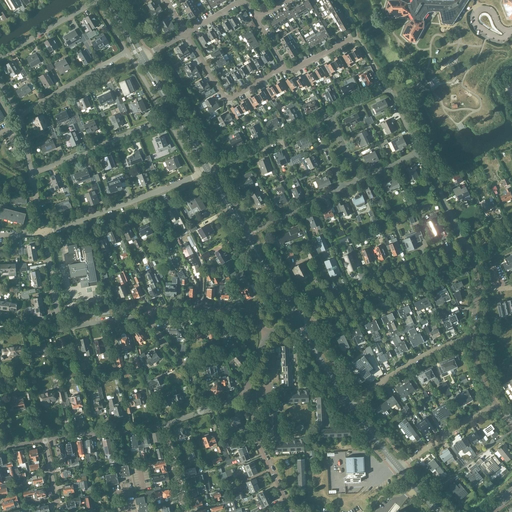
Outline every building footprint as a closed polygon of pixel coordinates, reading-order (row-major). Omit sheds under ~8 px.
[(12,10),(13,11),(14,13),(21,9),(22,11),(26,9),(21,1),(18,3),(17,3),(15,0),(5,0),(12,10)] [(189,0),(182,4),(185,9),(195,3),(192,0),(189,0)] [(322,6),(325,11),(327,9),(334,5),(332,0),(324,5),(322,6)] [(407,3),(400,0),(391,0),(387,1),(385,10),(387,17),(403,17),(409,15),(408,16),(411,20),(405,25),(402,35),(409,42),(416,42),(423,28),(424,21),(423,21),(423,19),(424,18),(426,19),(428,15),(427,14),(428,13),(433,11),(439,12),(442,24),(452,25),(465,5),(469,7),(472,6),(474,2),(472,0),(502,0),(502,4),(508,19),(511,19),(511,0),(446,0),(441,0),(430,0),(428,0),(426,0),(411,0),(410,0),(409,0),(409,1),(410,2),(410,3),(407,3)] [(149,4),(148,5),(150,10),(151,12),(150,13),(151,14),(151,15),(152,15),(154,17),(157,15),(158,17),(161,16),(159,13),(163,11),(159,5),(157,6),(154,2),(152,3),(151,1),(148,3),(149,4)] [(308,1),(303,4),(308,12),(313,9),(308,1)] [(185,9),(188,14),(197,8),(195,3),(185,9)] [(303,4),(299,7),(303,14),(308,12),(303,4)] [(330,14),(332,13),(337,10),(337,9),(334,5),(327,9),(325,11),(328,16),(330,14)] [(299,7),(294,9),(299,17),(303,14),(299,7)] [(197,8),(188,14),(191,19),(202,12),(201,10),(199,11),(197,8)] [(332,13),(335,17),(342,13),(339,8),(337,9),(337,10),(332,13)] [(294,9),(290,12),(289,12),(293,17),(292,18),(294,20),(299,17),(294,9)] [(0,16),(1,16),(3,20),(9,17),(6,11),(1,13),(0,10),(0,16)] [(288,10),(284,13),(288,20),(292,18),(293,17),(289,12),(290,12),(288,10)] [(240,14),(236,17),(240,24),(241,26),(245,24),(249,22),(243,11),(239,13),(240,14)] [(284,13),(279,15),(285,25),(289,22),(288,20),(284,13)] [(335,17),(337,22),(345,18),(342,13),(335,17)] [(89,31),(86,33),(87,34),(90,39),(97,35),(96,35),(93,31),(94,30),(93,30),(93,29),(98,26),(92,15),(85,19),(84,19),(87,24),(85,25),(89,31)] [(279,15),(274,18),(280,28),(285,25),(279,15)] [(231,18),(228,20),(234,30),(237,29),(236,27),(240,24),(236,17),(231,19),(231,18)] [(280,28),(274,18),(269,21),(275,31),(280,28)] [(337,22),(340,27),(348,22),(345,18),(337,22)] [(175,28),(171,22),(169,23),(166,19),(160,22),(163,27),(162,27),(163,29),(163,30),(163,31),(163,32),(164,32),(165,32),(166,34),(175,28)] [(225,23),(221,25),(225,33),(230,30),(231,32),(234,30),(228,20),(225,22),(225,23)] [(348,22),(340,27),(343,32),(350,27),(348,22)] [(216,27),(213,29),(219,39),(222,37),(221,36),(225,33),(221,25),(216,28),(216,27)] [(319,30),(320,32),(324,40),(329,37),(324,27),(319,30)] [(210,31),(206,34),(211,42),(215,39),(216,41),(219,39),(213,29),(210,30),(210,31)] [(245,38),(247,42),(255,38),(252,33),(253,33),(251,30),(238,37),(240,40),(243,39),(245,38)] [(80,40),(82,44),(87,41),(83,35),(83,34),(79,37),(75,31),(64,37),(69,46),(80,40)] [(314,32),(309,35),(315,45),(320,42),(315,34),(314,32)] [(320,32),(315,34),(320,42),(324,40),(320,32)] [(211,42),(206,34),(202,37),(201,36),(198,37),(204,48),(207,46),(206,45),(211,42)] [(280,40),(283,44),(293,39),(290,34),(288,35),(280,40)] [(315,45),(309,35),(304,38),(306,40),(310,48),(315,45)] [(87,41),(90,47),(93,46),(96,51),(104,46),(104,48),(109,45),(104,36),(96,41),(95,39),(91,41),(90,39),(87,41)] [(53,38),(52,38),(44,43),(50,53),(58,48),(53,38)] [(255,38),(247,42),(250,46),(248,48),(250,51),(260,45),(258,42),(257,42),(255,38)] [(283,44),(286,49),(293,45),(296,43),(293,39),(283,44)] [(90,47),(87,41),(82,44),(83,43),(87,49),(90,47)] [(180,58),(181,60),(191,55),(187,49),(185,50),(182,45),(175,49),(178,54),(179,56),(178,56),(178,57),(179,58),(180,58)] [(286,49),(289,54),(296,49),(293,45),(286,49)] [(355,50),(351,53),(355,61),(359,58),(360,60),(364,58),(357,47),(354,49),(355,50)] [(221,48),(210,54),(212,57),(213,57),(216,61),(223,57),(220,52),(223,51),(221,48)] [(77,52),(78,54),(85,65),(91,62),(89,58),(90,57),(86,49),(82,52),(80,50),(77,52)] [(296,49),(289,54),(291,59),(299,54),(296,49)] [(263,54),(259,57),(264,65),(268,62),(269,63),(272,61),(266,50),(262,53),(263,54)] [(355,61),(351,53),(346,56),(345,54),(342,56),(349,67),(352,66),(351,63),(355,61)] [(27,59),(32,67),(41,62),(40,61),(41,61),(44,66),(47,64),(44,58),(41,54),(37,56),(36,54),(27,59)] [(223,57),(216,61),(218,65),(217,66),(219,69),(230,63),(232,62),(231,60),(228,61),(227,59),(225,55),(223,57)] [(337,60),(332,62),(337,70),(341,68),(342,70),(346,68),(339,56),(336,58),(337,60)] [(254,57),(251,59),(257,70),(260,68),(260,67),(264,65),(259,57),(255,59),(254,57)] [(64,59),(54,65),(56,68),(57,68),(61,74),(70,68),(64,59)] [(249,63),(244,66),(249,73),(253,71),(254,72),(257,70),(251,59),(247,61),(249,63)] [(6,69),(5,70),(7,74),(9,73),(11,77),(18,74),(18,75),(20,74),(23,78),(23,79),(28,76),(24,70),(20,72),(13,61),(5,66),(6,69)] [(337,70),(332,62),(328,65),(327,64),(324,65),(330,77),(334,75),(332,73),(337,70)] [(189,77),(190,78),(199,73),(195,67),(193,68),(190,64),(184,67),(187,72),(186,72),(187,74),(187,75),(187,76),(188,77),(189,77)] [(239,66),(236,68),(242,79),(245,77),(245,76),(249,73),(244,66),(240,68),(239,66)] [(318,69),(314,72),(319,80),(323,77),(324,79),(328,77),(321,66),(318,68),(318,69)] [(373,73),(370,66),(365,69),(366,73),(361,75),(366,86),(374,82),(370,74),(373,73)] [(228,72),(230,74),(234,82),(239,79),(239,80),(242,79),(236,68),(228,72)] [(47,73),(39,77),(46,88),(45,87),(49,85),(50,86),(53,84),(50,78),(48,75),(49,74),(48,72),(47,73)] [(319,80),(314,72),(310,74),(309,73),(306,75),(312,86),(316,84),(314,82),(319,80)] [(234,82),(230,74),(226,77),(224,75),(221,77),(226,85),(227,87),(227,88),(230,86),(230,85),(234,82)] [(300,79),(296,81),(298,86),(300,89),(305,86),(306,89),(309,87),(303,75),(299,77),(300,79)] [(19,90),(16,91),(20,98),(31,91),(29,87),(33,84),(28,76),(23,79),(24,81),(27,80),(28,83),(27,84),(21,88),(21,87),(19,89),(19,90)] [(298,86),(296,81),(294,78),(290,81),(289,79),(285,81),(292,92),(295,90),(294,89),(298,86)] [(353,78),(346,81),(348,84),(341,88),(345,96),(349,94),(349,93),(355,90),(353,86),(356,84),(353,78)] [(120,83),(126,96),(135,92),(130,79),(120,83)] [(201,93),(202,95),(211,90),(207,83),(205,85),(202,80),(194,85),(196,90),(199,88),(198,89),(199,91),(199,92),(200,93),(201,93)] [(279,83),(275,86),(279,94),(283,91),(285,93),(288,91),(281,80),(278,82),(279,83)] [(327,101),(328,100),(329,103),(337,100),(334,95),(337,93),(332,84),(329,85),(330,86),(326,88),(328,93),(325,94),(326,96),(325,97),(325,98),(324,99),(325,100),(327,101)] [(279,94),(275,86),(270,88),(269,87),(266,89),(273,100),(276,98),(275,96),(279,94)] [(259,94),(256,95),(261,103),(266,101),(267,102),(270,101),(263,89),(260,91),(258,92),(259,94)] [(98,98),(102,106),(107,104),(108,105),(114,102),(110,93),(98,98)] [(251,96),(248,98),(254,109),(257,108),(258,108),(262,105),(261,103),(256,95),(254,96),(253,95),(251,96)] [(315,103),(318,101),(315,96),(310,98),(312,102),(303,106),(307,114),(312,112),(311,111),(313,110),(314,110),(318,108),(315,103)] [(137,102),(130,105),(134,114),(141,110),(142,112),(146,110),(142,100),(141,97),(136,99),(137,102)] [(76,102),(78,107),(79,107),(81,111),(90,107),(89,104),(91,103),(89,100),(88,100),(86,98),(76,102)] [(209,111),(210,113),(220,108),(216,102),(214,103),(211,98),(205,102),(207,107),(208,109),(208,110),(207,110),(208,111),(209,112),(209,111)] [(243,103),(239,106),(243,113),(248,111),(249,113),(252,111),(245,100),(242,101),(243,103)] [(373,106),(377,115),(381,113),(380,111),(388,108),(385,100),(373,106)] [(290,106),(288,107),(285,108),(286,111),(285,112),(287,115),(285,116),(287,120),(292,118),(293,120),(298,117),(296,112),(299,110),(295,103),(290,106)] [(243,113),(239,106),(234,108),(234,107),(230,109),(237,120),(240,118),(239,116),(243,113)] [(72,122),(73,125),(77,123),(74,116),(69,119),(66,111),(62,113),(62,114),(55,116),(59,125),(65,122),(66,124),(72,122)] [(281,119),(278,113),(271,117),(273,120),(266,123),(270,132),(281,126),(278,121),(281,119)] [(119,114),(110,118),(112,123),(113,123),(116,129),(124,125),(119,114)] [(228,123),(233,120),(229,114),(225,117),(223,114),(217,118),(222,127),(229,123),(228,123)] [(345,119),(349,127),(361,122),(357,114),(345,119)] [(366,114),(362,116),(366,126),(371,124),(368,118),(367,118),(366,114)] [(78,115),(74,116),(77,123),(82,121),(81,121),(78,115)] [(34,119),(38,131),(47,127),(43,116),(34,119)] [(384,128),(387,135),(396,131),(390,119),(380,124),(382,129),(384,128)] [(82,121),(77,123),(81,133),(86,130),(88,135),(98,130),(94,121),(84,125),(84,126),(82,126),(81,122),(82,121)] [(259,128),(262,127),(260,121),(256,123),(257,125),(249,129),(254,139),(262,135),(259,128)] [(77,123),(73,125),(76,131),(75,131),(65,135),(68,141),(70,140),(72,147),(80,144),(76,134),(81,133),(77,123)] [(43,137),(50,134),(55,132),(54,129),(41,134),(43,137)] [(368,135),(366,131),(358,135),(359,138),(357,139),(361,147),(369,143),(366,137),(368,135)] [(55,132),(50,134),(52,139),(40,143),(41,147),(42,146),(44,153),(53,149),(52,148),(55,147),(56,149),(56,148),(53,141),(58,139),(56,136),(56,135),(55,133),(55,132)] [(241,132),(238,133),(234,136),(235,138),(229,141),(233,149),(244,144),(241,139),(244,137),(242,132),(241,132)] [(155,139),(159,149),(160,152),(164,151),(171,148),(169,144),(167,145),(164,136),(155,139)] [(297,142),(300,150),(312,145),(308,137),(297,142)] [(398,138),(391,142),(395,151),(400,149),(406,146),(402,137),(399,139),(398,138)] [(379,143),(380,144),(381,147),(382,149),(385,148),(383,145),(388,143),(386,140),(379,143)] [(131,165),(131,166),(143,162),(142,161),(146,160),(144,154),(140,155),(139,151),(135,152),(136,155),(128,158),(129,158),(126,159),(129,166),(131,165)] [(304,152),(291,158),(291,159),(292,161),(298,158),(302,157),(305,155),(304,152)] [(368,161),(370,165),(379,160),(374,152),(363,157),(365,162),(368,161)] [(275,156),(279,167),(287,164),(285,158),(284,156),(283,156),(282,153),(275,156)] [(302,157),(298,158),(300,162),(301,163),(303,162),(308,173),(311,172),(310,169),(319,166),(314,156),(307,159),(305,155),(302,157)] [(103,159),(105,165),(104,166),(105,171),(116,167),(113,161),(115,161),(114,157),(112,158),(111,156),(103,159)] [(165,162),(169,171),(180,167),(176,157),(165,162)] [(271,169),(267,159),(259,162),(263,174),(271,171),(273,176),(276,175),(274,168),(271,169)] [(417,168),(415,165),(406,169),(411,181),(419,178),(415,169),(417,168)] [(97,182),(94,176),(90,177),(87,170),(71,176),(73,181),(76,179),(78,184),(90,180),(92,184),(97,182)] [(139,185),(142,184),(143,187),(151,184),(147,172),(136,176),(137,179),(137,180),(139,185)] [(52,191),(62,188),(64,187),(59,175),(50,178),(53,185),(50,186),(52,191)] [(316,181),(317,184),(319,189),(330,183),(327,175),(323,177),(323,178),(316,181)] [(458,175),(453,177),(455,181),(456,180),(458,184),(463,181),(461,177),(459,178),(458,175)] [(124,176),(122,177),(122,176),(116,178),(117,180),(108,183),(112,193),(123,189),(121,183),(124,182),(126,181),(124,176)] [(252,181),(250,178),(239,184),(242,190),(253,183),(252,181)] [(296,184),(297,187),(292,190),(296,200),(304,196),(300,187),(302,186),(298,178),(292,181),(294,185),(296,184)] [(383,184),(387,193),(400,187),(395,178),(392,179),(393,180),(387,183),(386,182),(383,184)] [(502,181),(505,187),(511,184),(508,178),(502,181)] [(87,202),(90,201),(92,205),(99,203),(96,194),(101,193),(97,183),(92,185),(90,185),(91,188),(93,191),(85,194),(87,202)] [(365,189),(370,199),(372,198),(372,199),(374,198),(375,199),(376,199),(379,206),(383,204),(380,197),(378,198),(372,185),(365,189)] [(460,187),(453,190),(454,193),(458,201),(459,200),(464,198),(465,200),(470,198),(469,196),(465,187),(464,185),(460,187)] [(511,199),(511,195),(511,192),(509,188),(506,190),(507,193),(504,195),(500,197),(503,202),(506,200),(507,202),(511,199)] [(263,200),(258,191),(251,196),(258,207),(265,203),(263,200)] [(274,199),(277,206),(287,202),(283,194),(274,199)] [(356,196),(355,197),(356,197),(353,198),(358,210),(367,206),(362,195),(360,196),(359,195),(358,195),(357,195),(356,196)] [(196,207),(199,212),(206,208),(199,197),(196,198),(195,197),(186,202),(191,210),(196,207)] [(482,207),(483,207),(485,211),(492,208),(491,206),(495,205),(492,198),(480,203),(482,207)] [(56,205),(58,212),(72,208),(69,200),(56,205)] [(340,204),(336,205),(340,215),(342,214),(343,217),(351,214),(347,203),(341,206),(339,202),(340,204)] [(0,210),(0,218),(23,224),(26,214),(1,208),(0,210)] [(330,208),(322,211),(324,216),(325,219),(326,220),(326,219),(327,221),(330,219),(330,218),(334,216),(330,208)] [(180,222),(183,220),(182,217),(179,219),(174,209),(168,213),(172,221),(174,224),(180,221),(180,222)] [(431,221),(427,223),(433,237),(436,236),(437,236),(437,235),(440,233),(436,225),(440,224),(436,214),(429,217),(431,221)] [(315,215),(307,219),(309,223),(311,227),(315,226),(315,227),(316,226),(318,230),(323,227),(321,222),(318,223),(315,215)] [(187,227),(189,230),(196,226),(194,223),(189,226),(186,222),(184,223),(187,227)] [(138,229),(142,237),(146,235),(147,237),(153,234),(148,224),(138,229)] [(197,231),(202,239),(214,232),(211,226),(210,227),(208,224),(197,231)] [(123,230),(127,240),(128,242),(132,240),(132,241),(135,240),(134,237),(129,227),(123,230)] [(303,230),(300,231),(298,227),(288,231),(289,232),(278,237),(279,240),(278,240),(281,245),(305,236),(303,230)] [(378,228),(375,230),(365,234),(368,240),(375,236),(376,238),(380,236),(380,234),(381,234),(378,228)] [(108,233),(113,245),(120,242),(116,230),(108,233)] [(342,230),(336,232),(334,233),(337,238),(344,235),(342,230)] [(403,240),(408,252),(418,248),(416,243),(421,241),(419,237),(422,236),(420,231),(406,237),(406,239),(403,240)] [(323,235),(320,236),(316,238),(321,251),(328,249),(323,235)] [(190,236),(187,237),(192,247),(195,245),(190,236)] [(391,240),(393,244),(386,247),(388,250),(391,249),(394,257),(395,256),(395,257),(397,256),(397,255),(400,254),(397,248),(399,247),(396,238),(391,240)] [(101,250),(102,255),(110,252),(108,245),(106,239),(99,241),(102,250),(101,250)] [(80,282),(81,288),(89,287),(97,285),(91,245),(81,247),(82,247),(77,248),(77,244),(67,246),(69,254),(64,255),(66,264),(70,263),(71,273),(73,284),(78,283),(80,282)] [(23,254),(28,254),(36,252),(35,245),(27,246),(27,249),(24,249),(24,251),(23,251),(23,254)] [(376,254),(377,253),(380,260),(386,258),(384,254),(385,254),(382,245),(374,248),(376,254)] [(191,268),(192,271),(194,274),(200,272),(198,265),(193,254),(189,246),(181,249),(190,268),(191,268)] [(349,255),(343,257),(347,266),(348,266),(350,271),(356,269),(355,265),(355,264),(354,262),(357,261),(351,247),(350,246),(347,247),(347,249),(349,255)] [(305,251),(309,259),(315,256),(310,248),(305,251)] [(228,261),(228,260),(230,259),(230,258),(230,257),(229,256),(228,255),(228,254),(227,252),(226,252),(225,249),(224,249),(224,250),(222,249),(215,253),(221,262),(222,264),(225,262),(226,262),(228,261)] [(360,252),(363,260),(362,261),(364,265),(372,262),(367,249),(360,252)] [(285,253),(288,259),(294,256),(291,250),(285,253)] [(36,252),(28,254),(30,261),(37,260),(36,252)] [(202,255),(205,260),(211,257),(208,252),(202,255)] [(511,256),(505,259),(507,262),(503,264),(506,271),(511,268),(511,256)] [(340,274),(334,258),(324,262),(327,269),(328,269),(329,271),(328,272),(330,278),(340,274)] [(16,264),(8,264),(8,273),(9,277),(16,276),(16,273),(16,264)] [(298,274),(300,278),(306,274),(301,264),(292,269),(296,275),(298,274)] [(29,275),(30,280),(32,280),(41,278),(40,271),(32,272),(32,271),(29,271),(29,273),(29,275)] [(182,271),(176,274),(181,283),(182,282),(182,285),(186,285),(186,280),(187,280),(187,277),(185,277),(182,271)] [(235,276),(239,282),(247,278),(243,271),(237,275),(235,272),(230,275),(231,278),(235,276)] [(154,284),(157,283),(152,272),(147,275),(152,285),(150,286),(152,290),(149,291),(152,299),(153,298),(155,298),(155,297),(158,296),(156,292),(155,289),(154,284)] [(154,277),(157,283),(161,281),(160,279),(163,277),(161,272),(157,274),(158,275),(156,276),(154,277)] [(122,273),(117,275),(119,280),(121,284),(121,285),(121,286),(123,285),(126,284),(122,273)] [(41,278),(32,280),(34,287),(42,286),(41,278)] [(449,287),(452,292),(454,291),(455,293),(459,291),(461,290),(460,288),(463,286),(461,282),(456,284),(456,282),(452,284),(452,286),(449,287)] [(176,286),(176,284),(173,284),(173,283),(166,283),(165,295),(171,295),(171,296),(176,296),(176,288),(176,286)] [(117,286),(114,287),(116,292),(117,291),(119,294),(120,294),(122,298),(123,298),(125,298),(125,297),(128,296),(124,286),(123,285),(121,286),(117,287),(117,286)] [(138,285),(136,286),(136,288),(132,290),(130,290),(132,295),(133,295),(135,299),(137,298),(143,296),(138,285)] [(240,294),(245,292),(247,299),(250,298),(252,297),(253,297),(251,289),(250,286),(246,287),(245,286),(238,288),(240,294)] [(207,297),(208,297),(208,298),(214,298),(215,290),(218,290),(218,287),(211,287),(211,289),(209,289),(209,290),(207,290),(207,297)] [(221,299),(228,299),(228,298),(231,298),(231,291),(229,291),(229,290),(225,290),(225,287),(220,287),(220,293),(222,293),(221,299)] [(187,288),(187,293),(189,293),(189,297),(196,297),(196,289),(193,289),(193,288),(187,288)] [(446,289),(439,292),(444,303),(450,300),(446,291),(447,291),(446,289)] [(455,293),(454,294),(455,297),(453,297),(456,303),(457,302),(458,302),(462,300),(459,291),(455,293)] [(444,303),(439,292),(432,295),(435,302),(437,306),(444,303)] [(33,299),(35,306),(43,305),(41,298),(41,294),(36,295),(37,298),(33,299)] [(427,297),(420,300),(424,309),(431,305),(427,297)] [(413,303),(417,312),(416,312),(418,316),(419,315),(419,314),(421,313),(420,310),(424,309),(420,300),(413,303)] [(511,300),(498,303),(499,306),(498,306),(501,319),(502,319),(501,317),(506,316),(506,317),(507,317),(506,314),(511,313),(511,314),(511,312),(511,311),(511,300)] [(2,310),(9,311),(10,302),(3,301),(2,310)] [(10,302),(9,311),(16,312),(17,303),(10,302)] [(43,305),(35,306),(30,307),(31,311),(35,310),(36,314),(39,313),(40,317),(44,316),(44,312),(43,305)] [(408,306),(403,308),(411,326),(414,325),(413,322),(410,315),(409,315),(408,313),(411,312),(408,306)] [(411,326),(403,308),(397,311),(400,318),(401,318),(402,319),(403,319),(404,318),(407,325),(404,326),(405,329),(411,326)] [(447,314),(448,317),(451,324),(452,324),(458,321),(455,315),(459,313),(458,310),(447,314)] [(389,322),(395,333),(398,332),(393,323),(392,320),(395,319),(392,313),(386,316),(389,322)] [(387,326),(390,332),(391,335),(395,333),(389,322),(386,316),(381,318),(384,324),(385,324),(386,326),(387,326)] [(451,324),(448,317),(442,320),(440,316),(437,317),(440,323),(442,322),(443,325),(445,324),(449,331),(454,329),(452,324),(451,324)] [(376,320),(370,323),(373,329),(374,332),(377,339),(380,337),(377,331),(380,330),(376,320)] [(374,332),(373,329),(370,323),(364,325),(367,332),(370,331),(374,340),(375,343),(379,342),(377,339),(374,332)] [(169,329),(168,329),(168,332),(169,332),(169,334),(177,334),(177,339),(185,339),(187,339),(188,337),(188,333),(185,333),(185,330),(186,330),(186,324),(182,324),(182,330),(178,330),(178,328),(169,328),(169,329)] [(416,338),(416,339),(419,345),(424,342),(421,336),(423,335),(421,333),(417,335),(413,326),(410,328),(416,338)] [(439,329),(437,329),(430,332),(427,326),(424,328),(428,335),(430,334),(432,338),(441,334),(439,329)] [(411,340),(412,341),(410,341),(411,342),(412,346),(413,347),(419,345),(416,339),(416,338),(410,328),(410,327),(403,331),(404,333),(408,331),(411,338),(412,340),(411,340)] [(354,331),(356,336),(354,337),(358,344),(358,346),(365,342),(359,328),(354,331)] [(209,336),(209,339),(214,338),(212,330),(208,331),(208,332),(204,331),(191,329),(189,339),(194,340),(194,338),(202,339),(203,335),(208,336),(209,336)] [(134,337),(138,342),(141,346),(143,344),(142,342),(147,338),(141,330),(136,334),(137,335),(134,337)] [(221,344),(225,345),(225,346),(226,346),(227,347),(228,348),(233,345),(233,344),(232,342),(231,341),(233,333),(225,331),(222,331),(221,336),(223,337),(221,344)] [(400,347),(403,353),(408,350),(404,341),(401,342),(397,333),(394,335),(400,347)] [(131,347),(130,341),(128,336),(126,337),(126,335),(124,334),(122,334),(122,336),(122,338),(120,338),(118,339),(119,347),(122,346),(122,349),(131,347)] [(395,348),(396,349),(394,349),(397,355),(403,353),(400,347),(394,335),(391,336),(392,339),(395,346),(396,347),(395,348)] [(337,339),(342,351),(349,348),(343,336),(337,339)] [(56,341),(57,346),(66,344),(65,338),(59,339),(59,340),(56,341)] [(82,353),(86,352),(87,357),(93,356),(92,350),(90,351),(87,339),(79,340),(82,353)] [(101,341),(95,342),(96,346),(97,354),(103,353),(105,353),(106,357),(111,356),(108,343),(104,344),(104,342),(102,342),(101,341)] [(384,354),(387,361),(392,358),(389,352),(385,354),(384,351),(385,350),(381,341),(378,342),(384,354)] [(376,347),(381,356),(378,357),(381,363),(387,361),(384,354),(378,342),(375,344),(376,347)] [(32,347),(34,357),(47,355),(46,344),(42,344),(42,345),(32,347)] [(364,350),(366,355),(373,353),(370,346),(367,348),(364,350)] [(7,355),(8,356),(8,357),(19,355),(19,354),(24,353),(23,347),(19,347),(18,347),(7,348),(1,349),(2,355),(7,355)] [(148,364),(150,366),(159,359),(159,358),(157,355),(158,355),(156,352),(154,350),(150,352),(146,355),(145,356),(144,353),(142,354),(139,356),(141,363),(145,362),(145,365),(147,365),(148,364)] [(235,361),(239,367),(244,362),(238,354),(228,362),(231,365),(235,361)] [(365,355),(356,362),(366,377),(371,373),(369,371),(374,367),(365,355)] [(446,360),(450,370),(452,375),(455,374),(453,369),(457,368),(455,363),(460,361),(457,355),(446,360)] [(122,357),(116,359),(118,366),(118,368),(124,367),(122,357)] [(443,373),(450,370),(446,360),(439,362),(442,369),(443,373)] [(85,362),(78,364),(81,374),(84,373),(83,370),(87,369),(85,362)] [(206,375),(208,375),(208,377),(215,375),(215,373),(218,372),(216,363),(206,365),(207,370),(205,370),(206,375)] [(428,381),(431,380),(433,379),(436,385),(439,383),(436,378),(436,377),(435,377),(433,373),(435,372),(432,366),(423,370),(428,381)] [(422,384),(428,381),(423,370),(416,374),(422,384)] [(227,371),(224,372),(224,374),(220,375),(221,380),(223,380),(225,379),(226,379),(225,376),(230,376),(229,371),(227,371)] [(146,381),(147,384),(150,390),(156,387),(158,390),(162,388),(161,384),(164,383),(161,377),(152,381),(150,378),(146,381)] [(511,378),(502,385),(511,399),(511,378)] [(120,385),(118,379),(114,380),(116,386),(115,386),(117,394),(119,394),(119,397),(123,396),(120,385)] [(408,379),(401,384),(409,394),(414,390),(416,392),(419,390),(416,385),(413,387),(411,384),(408,379)] [(210,389),(216,397),(223,391),(217,384),(210,389)] [(409,394),(401,384),(395,388),(398,393),(402,398),(409,394)] [(176,389),(170,391),(164,392),(166,398),(163,399),(166,407),(182,402),(180,394),(177,395),(176,389)] [(62,390),(40,394),(42,403),(58,400),(58,399),(59,399),(61,403),(65,402),(62,390)] [(467,390),(461,393),(466,403),(472,400),(470,397),(471,396),(467,390)] [(133,395),(134,399),(130,400),(132,406),(147,403),(147,400),(146,400),(145,396),(143,397),(143,395),(141,396),(140,393),(138,393),(137,392),(135,393),(134,394),(133,395)] [(99,396),(93,398),(94,403),(94,404),(96,411),(96,410),(97,414),(99,414),(101,414),(102,413),(101,409),(103,409),(103,406),(102,404),(105,403),(104,400),(102,395),(102,393),(99,394),(98,394),(99,396)] [(466,403),(461,393),(454,397),(460,407),(466,403)] [(11,397),(10,397),(11,401),(10,401),(11,407),(12,406),(13,410),(25,407),(22,396),(17,397),(17,395),(16,396),(16,395),(14,394),(13,394),(12,395),(11,396),(11,397)] [(82,407),(81,399),(81,398),(81,397),(80,396),(80,395),(75,396),(69,398),(70,403),(72,403),(73,409),(76,408),(77,409),(77,408),(77,409),(77,410),(78,412),(82,411),(81,407),(82,407)] [(107,397),(107,400),(110,411),(113,411),(115,418),(124,415),(122,405),(118,406),(118,404),(115,405),(114,399),(113,395),(107,397)] [(393,396),(386,401),(391,408),(395,404),(399,410),(401,408),(393,396)] [(426,400),(424,401),(425,401),(423,402),(423,401),(420,403),(424,410),(428,408),(425,404),(428,402),(426,400)] [(391,408),(386,401),(379,406),(380,407),(378,408),(377,406),(374,408),(378,413),(380,412),(382,415),(384,413),(386,416),(388,414),(386,411),(391,408)] [(444,403),(438,407),(446,419),(449,416),(448,415),(451,413),(444,403)] [(446,419),(438,407),(432,411),(439,421),(441,419),(442,421),(446,419)] [(241,414),(229,419),(230,421),(231,424),(232,424),(232,426),(235,425),(238,424),(239,426),(242,425),(241,423),(243,422),(241,417),(242,417),(241,414)] [(405,419),(399,424),(409,438),(413,435),(414,437),(416,441),(420,438),(417,435),(408,422),(407,422),(410,420),(407,415),(404,417),(405,419)] [(426,417),(421,421),(428,431),(433,428),(426,417)] [(428,431),(421,421),(417,424),(424,435),(428,431)] [(486,435),(489,432),(493,438),(498,435),(495,431),(494,431),(493,430),(494,429),(491,424),(483,430),(486,435)] [(176,429),(179,440),(188,437),(185,426),(176,429)] [(152,434),(154,442),(161,441),(159,432),(155,433),(155,434),(152,434)] [(468,437),(472,444),(478,441),(478,442),(481,441),(480,440),(476,432),(468,437)] [(203,446),(205,445),(206,448),(212,445),(213,446),(217,445),(213,435),(210,437),(208,433),(202,436),(204,441),(202,442),(203,446)] [(143,436),(144,444),(143,444),(144,448),(151,446),(150,443),(151,443),(149,434),(143,436)] [(132,449),(139,448),(141,450),(145,450),(143,442),(139,443),(138,435),(131,436),(129,436),(129,440),(131,440),(132,446),(132,449)] [(488,446),(487,443),(487,444),(481,435),(478,436),(485,448),(488,447),(488,446)] [(110,439),(103,441),(106,455),(113,453),(110,439)] [(87,448),(87,449),(88,454),(93,453),(94,453),(93,449),(93,440),(87,440),(87,441),(85,441),(85,449),(87,448)] [(461,440),(453,445),(458,452),(462,450),(464,454),(469,451),(467,448),(468,447),(465,443),(464,444),(461,440)] [(65,444),(67,456),(71,456),(70,454),(73,453),(73,448),(73,447),(75,447),(75,443),(65,444)] [(504,444),(497,450),(507,462),(511,457),(511,452),(507,447),(504,444)] [(68,465),(66,457),(65,451),(64,451),(63,445),(56,446),(58,458),(62,458),(64,465),(68,465)] [(238,450),(240,456),(248,453),(245,447),(238,450)] [(33,460),(34,462),(39,461),(37,449),(33,450),(32,449),(30,450),(30,451),(29,451),(28,452),(29,454),(30,454),(31,460),(33,460)] [(196,459),(193,449),(188,451),(190,461),(196,459)] [(440,456),(446,464),(454,459),(452,457),(453,456),(448,450),(447,449),(442,453),(443,454),(440,456)] [(17,453),(19,464),(26,463),(26,462),(23,451),(17,453)] [(248,453),(240,456),(235,458),(236,461),(239,460),(240,463),(242,462),(250,459),(248,453)] [(0,469),(3,468),(4,469),(8,468),(8,467),(13,466),(12,462),(6,463),(4,464),(2,457),(1,457),(1,456),(0,456),(0,469)] [(485,463),(481,466),(484,470),(485,469),(488,473),(492,470),(494,472),(495,472),(499,468),(497,466),(501,463),(495,456),(491,458),(487,461),(488,462),(485,463)] [(212,461),(213,466),(223,462),(221,457),(212,461)] [(363,457),(346,458),(346,476),(344,478),(344,483),(360,482),(360,480),(365,476),(365,472),(364,472),(363,457)] [(297,460),(298,489),(306,489),(305,459),(297,460)] [(432,472),(435,469),(442,479),(443,479),(444,480),(451,475),(449,473),(446,475),(433,459),(426,465),(432,472)] [(165,460),(157,462),(157,463),(154,463),(156,469),(158,468),(159,469),(161,468),(162,473),(167,472),(166,466),(165,460)] [(254,462),(242,467),(244,473),(246,472),(251,470),(256,468),(255,466),(254,462)] [(465,476),(474,486),(478,483),(478,484),(483,480),(477,472),(480,469),(476,464),(469,469),(473,474),(472,475),(470,472),(465,476)] [(121,472),(117,473),(118,478),(130,476),(128,465),(120,467),(121,472)] [(193,475),(197,474),(199,473),(197,468),(198,468),(197,466),(195,467),(195,466),(183,469),(185,476),(191,474),(193,474),(193,475)] [(74,468),(69,469),(61,471),(62,478),(63,478),(63,480),(67,479),(66,477),(71,476),(71,472),(75,471),(74,468)] [(244,473),(246,478),(249,477),(258,473),(256,468),(251,470),(246,472),(244,473)] [(25,473),(22,474),(19,474),(15,475),(15,476),(16,480),(20,479),(20,478),(24,477),(24,481),(26,481),(26,482),(28,481),(29,481),(30,480),(29,478),(28,478),(28,477),(26,477),(26,476),(25,473)] [(118,478),(117,473),(105,475),(107,486),(119,484),(118,478)] [(152,478),(153,483),(169,480),(168,474),(152,478)] [(39,484),(39,486),(43,485),(43,483),(43,482),(44,481),(43,479),(42,476),(37,477),(36,475),(32,476),(29,477),(29,478),(30,480),(31,480),(32,485),(33,485),(39,484)] [(190,479),(185,480),(187,487),(196,485),(196,484),(197,485),(198,476),(190,477),(190,479)] [(245,490),(248,488),(257,484),(257,483),(255,479),(246,483),(242,484),(245,490)] [(89,481),(85,481),(80,482),(81,489),(88,487),(88,485),(90,485),(89,481)] [(12,493),(10,487),(9,483),(0,485),(0,496),(12,493)] [(454,483),(448,488),(447,489),(452,494),(453,493),(454,492),(461,500),(468,494),(460,484),(457,486),(454,483)] [(77,487),(77,484),(63,487),(64,494),(65,494),(65,496),(69,495),(69,493),(74,492),(73,488),(77,487)] [(257,484),(248,488),(250,493),(259,490),(257,484)] [(198,494),(197,487),(187,489),(189,496),(198,494)] [(45,489),(35,491),(29,492),(29,491),(23,493),(24,498),(30,497),(30,496),(34,495),(35,499),(42,497),(42,499),(46,498),(45,496),(46,496),(45,489)] [(171,489),(162,491),(164,499),(168,498),(169,499),(173,499),(172,497),(173,497),(171,489)] [(151,495),(152,499),(156,498),(154,490),(145,492),(146,497),(151,495)] [(220,492),(213,494),(214,499),(217,498),(221,497),(224,496),(223,493),(223,490),(220,491),(220,492)] [(266,491),(257,496),(260,501),(269,497),(266,491)] [(234,500),(233,494),(227,496),(228,499),(225,500),(225,502),(217,504),(217,506),(210,508),(211,511),(213,511),(224,509),(224,511),(236,511),(233,501),(234,500)] [(19,505),(18,502),(18,501),(16,495),(4,499),(5,502),(2,503),(4,510),(19,505)] [(91,495),(80,497),(81,503),(85,502),(85,504),(87,504),(88,509),(93,508),(92,503),(93,503),(91,495)] [(77,498),(75,498),(74,498),(75,500),(66,502),(67,508),(68,508),(69,510),(72,509),(72,508),(76,507),(76,505),(78,504),(78,503),(81,503),(80,497),(77,498)] [(144,497),(135,498),(136,498),(136,502),(137,505),(139,505),(145,504),(144,497)] [(260,501),(259,501),(262,508),(266,506),(266,505),(272,502),(269,497),(260,501)] [(140,510),(139,510),(138,511),(148,511),(148,509),(150,508),(150,505),(147,505),(147,503),(145,504),(139,505),(139,507),(140,510)]
